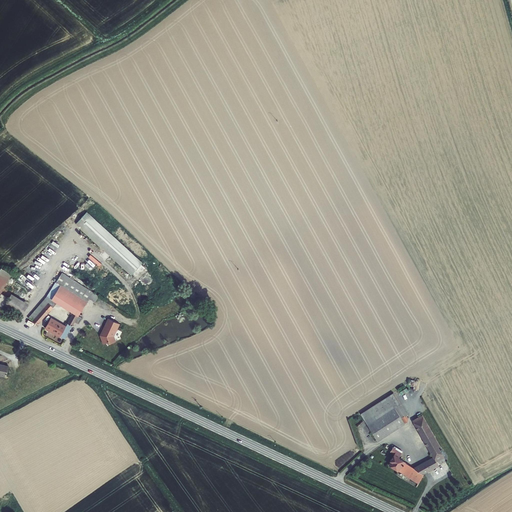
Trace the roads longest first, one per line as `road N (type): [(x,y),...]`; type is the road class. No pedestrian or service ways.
road 1 (secondary): [(0,326),(395,511)]
road 2 (track): [(161,0),(108,42),(24,81),(0,105)]
